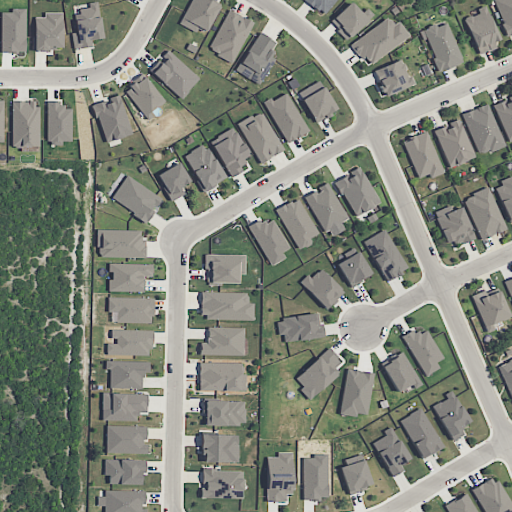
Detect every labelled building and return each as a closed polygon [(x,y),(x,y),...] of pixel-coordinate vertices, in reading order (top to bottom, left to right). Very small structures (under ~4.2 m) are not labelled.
[(219,4),(210,0),(190,0),(180,23),(205,35),(219,4)] [(335,0),(304,0),(324,15),(335,0)] [(511,0),(493,0),(507,36),(511,33),(511,0)] [(72,48),(91,47),(91,39),(101,39),(99,1),(88,2),(88,7),(76,8),(77,32),(71,32),(72,48)] [(346,39),(367,20),(350,1),(329,21),(346,39)] [(478,12),(464,18),(479,54),(496,47),(493,41),(499,39),(485,5),(477,8),(478,12)] [(252,21),(227,9),(208,51),(233,62),(252,21)] [(62,12),(43,12),(43,17),(33,17),(33,49),(62,49),(62,12)] [(409,36),(398,20),(392,24),(387,17),(351,43),(367,65),(409,36)] [(437,71),(462,62),(447,21),(422,30),(437,71)] [(276,43),(259,32),(235,70),(258,84),(275,59),(268,55),(276,43)] [(149,70),(180,98),(198,78),(168,50),(149,70)] [(375,69),(383,95),(411,85),(402,59),(375,69)] [(299,90),(312,121),(334,112),(322,81),(299,90)] [(286,143),(308,131),(285,91),(264,103),(286,143)] [(511,139),(511,94),(508,96),(508,98),(493,105),(507,142),(511,139)] [(105,142),(131,134),(118,95),(92,104),(105,142)] [(11,146),(38,147),(38,101),(12,100),(11,146)] [(504,146),(487,103),(461,113),(478,156),(504,146)] [(238,122),(257,163),(282,151),(263,111),(238,122)] [(449,168),(474,157),(458,118),(448,122),(449,124),(433,131),(449,168)] [(210,140),(229,178),(242,171),(238,163),(249,158),(234,127),(210,140)] [(443,172),(426,131),(402,141),(417,178),(427,174),(429,178),(443,172)] [(222,181),(207,144),(185,153),(200,190),(222,181)] [(184,193),(180,186),(189,181),(179,162),(156,174),(171,200),(184,193)] [(379,203),(359,166),(348,171),(350,174),(335,181),(353,217),(379,203)] [(147,221),(161,196),(125,175),(110,200),(147,221)] [(507,221),(511,219),(511,177),(494,184),(507,221)] [(347,218),(326,182),(317,187),(318,189),(304,197),(328,237),(343,229),(339,223),(347,218)] [(480,239),(505,229),(488,187),(463,197),(480,239)] [(298,250),(311,242),(309,238),(317,233),(297,197),(275,209),(298,250)] [(473,238),(460,206),(448,211),(446,206),(433,212),(445,243),(452,240),(454,245),(473,238)] [(95,247),(99,247),(99,257),(143,258),(144,230),(96,229),(95,247)] [(386,281),(407,268),(384,229),(363,241),(386,281)] [(337,262),(348,286),(370,275),(359,251),(337,262)] [(238,284),(238,274),(244,274),(244,255),(204,254),(204,270),(207,270),(207,283),(238,284)] [(152,264),(109,263),(109,291),(144,292),(144,276),(152,276),(152,264)] [(343,292),(319,266),(301,284),(326,309),(343,292)] [(484,333),(493,330),(491,323),(509,318),(499,290),(485,295),(484,290),(472,294),(484,333)] [(252,320),(253,302),(246,302),(246,292),(200,291),(200,319),(252,320)] [(152,297),(107,297),(107,312),(116,312),(115,322),(152,323),(152,297)] [(278,318),(281,342),(323,337),(322,322),(316,322),(315,313),(278,318)] [(243,355),(243,327),(207,327),(207,342),(199,342),(199,355),(243,355)] [(438,368),(435,362),(441,358),(426,330),(417,334),(414,328),(402,335),(423,376),(438,368)] [(151,355),(151,330),(111,329),(110,341),(106,341),(106,355),(151,355)] [(295,378),(303,386),(299,389),(308,399),(344,365),(328,347),(295,378)] [(511,399),(511,359),(497,366),(511,399)] [(108,388),(142,388),(142,372),(148,372),(149,361),(108,360),(108,388)] [(244,363),(199,362),(198,390),(243,391),(244,363)] [(147,413),(147,394),(102,392),(101,420),(136,421),(136,413),(147,413)] [(467,422),(454,393),(432,403),(449,440),(464,434),(460,425),(467,422)] [(202,425),(243,425),(244,400),(203,400),(202,425)] [(443,446),(420,407),(399,420),(421,458),(443,446)] [(145,426),(106,425),(105,453),(146,454),(147,444),(145,444),(145,426)] [(400,464),(409,458),(391,426),(382,431),(385,435),(372,443),(391,477),(403,470),(400,464)] [(237,462),(237,434),(201,434),(201,462),(237,462)] [(266,456),(266,501),(285,502),(285,494),(291,494),(292,452),(276,452),(276,456),(266,456)] [(140,484),(140,473),(145,474),(146,459),(104,458),(104,476),(108,476),(108,484),(140,484)] [(348,493),(371,486),(363,459),(339,467),(348,493)] [(241,498),(242,470),(202,469),(202,489),(198,489),(197,497),(241,498)] [(511,511),(497,476),(472,487),(483,511),(511,511)] [(145,511),(146,510),(144,510),(144,491),(104,490),(103,511),(145,511)]
